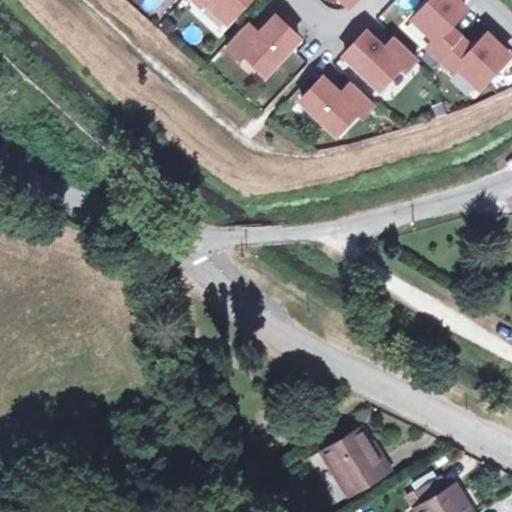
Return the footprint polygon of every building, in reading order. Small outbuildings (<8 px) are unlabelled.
[(240,0),(207,0),(225,16),(240,0)] [(467,8),(458,0),(424,0),(410,15),(415,20),(432,36),(424,44),(441,60),(461,38),(450,27),(467,8)] [(296,33),(274,12),(256,30),(244,18),(223,40),(236,52),(241,47),(262,68),(296,33)] [(363,28),(341,51),(377,84),(397,63),(402,67),(414,55),(393,34),(382,45),(363,28)] [(511,59),(511,49),(490,29),(472,48),(461,38),(441,60),(456,74),(460,70),(483,91),(502,70),(511,59)] [(320,74),(298,96),(333,129),(354,107),(359,112),(371,99),(349,78),(337,90),(320,74)] [(361,427),(322,451),(349,497),(393,470),(385,457),(381,460),(371,442),(361,427)] [(375,440),(371,442),(381,460),(385,457),(375,440)] [(470,511),(454,484),(448,488),(441,476),(413,492),(421,504),(415,507),(417,511),(470,511)]
